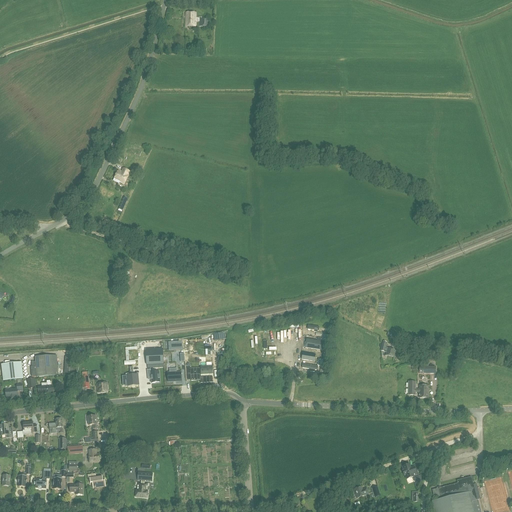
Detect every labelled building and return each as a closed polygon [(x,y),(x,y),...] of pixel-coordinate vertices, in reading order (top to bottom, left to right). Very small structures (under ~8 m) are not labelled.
[(196,21),(199,22),(199,27),(210,27),(210,23),(211,23),(211,19),(203,18),(203,17),(199,17),(199,18),(196,18),(196,13),(186,13),(185,27),(196,27),(196,21)] [(124,185),(128,177),(128,176),(130,172),(123,168),(122,171),(123,171),(122,172),(118,170),(113,181),(119,184),(120,182),(124,185)] [(118,208),(119,209),(118,210),(121,212),(122,210),(123,211),(128,198),(124,197),(118,208)] [(324,343),(306,340),(305,349),(322,352),(324,343)] [(396,350),(387,348),(386,347),(387,342),(383,341),(380,351),(386,353),(385,355),(394,357),(396,350)] [(168,342),(169,351),(182,350),(182,342),(168,342)] [(162,349),(146,350),(146,365),(163,364),(162,349)] [(137,350),(119,351),(120,368),(129,367),(133,367),(136,367),(138,367),(137,350)] [(430,351),(420,353),(420,356),(421,359),(422,359),(431,357),(430,354),(430,351)] [(316,355),(303,353),(302,360),(315,362),(316,355)] [(36,362),(33,362),(33,367),(36,367),(37,377),(57,375),(55,355),(35,357),(36,362)] [(74,376),(76,358),(66,357),(64,375),(74,376)] [(21,362),(2,365),(4,380),(23,378),(21,362)] [(436,367),(429,367),(429,363),(420,363),(420,367),(420,374),(436,374),(436,367)] [(122,377),(123,386),(128,385),(128,386),(138,385),(137,375),(133,376),(133,367),(129,367),(130,376),(122,377)] [(200,383),(213,383),(212,377),(200,377),(200,369),(190,369),(190,368),(187,368),(188,380),(191,380),(191,381),(200,381),(200,383)] [(169,373),(168,373),(168,382),(181,381),(181,373),(176,373),(176,369),(169,369),(169,373)] [(151,370),(147,370),(148,378),(149,378),(150,379),(151,379),(152,384),(160,383),(159,372),(151,373),(151,370)] [(415,382),(408,382),(408,395),(415,395),(415,393),(419,393),(419,398),(428,398),(428,386),(419,386),(419,390),(415,390),(415,382)] [(38,387),(39,393),(43,392),(43,394),(54,393),(53,386),(48,386),(47,383),(42,383),(42,387),(38,387)] [(97,384),(98,393),(108,392),(107,383),(97,384)] [(17,388),(6,390),(6,398),(18,397),(18,391),(23,390),(22,384),(17,384),(17,388)] [(97,428),(96,416),(88,416),(89,425),(93,425),(94,428),(97,428)] [(56,423),(49,423),(50,434),(57,433),(57,428),(60,427),(61,433),(63,433),(63,431),(62,419),(56,420),(56,423)] [(23,423),(24,424),(23,424),(22,424),(22,426),(23,427),(24,427),(24,430),(31,429),(31,432),(37,431),(36,425),(33,425),(33,422),(23,423)] [(6,438),(13,437),(14,443),(14,444),(17,444),(17,442),(16,431),(13,432),(13,430),(9,430),(8,424),(0,425),(1,435),(5,435),(6,438)] [(96,449),(89,450),(90,455),(89,455),(90,462),(100,461),(100,454),(97,454),(96,449)] [(77,471),(77,464),(77,462),(69,462),(69,465),(69,472),(72,472),(72,471),(77,471)] [(18,483),(18,487),(26,488),(26,483),(27,483),(27,479),(26,479),(27,476),(26,476),(27,475),(30,475),(31,465),(27,465),(26,473),(24,473),(24,476),(19,476),(19,479),(18,479),(18,483)] [(409,465),(402,467),(404,471),(403,471),(404,476),(405,475),(407,479),(413,477),(414,478),(417,477),(414,468),(411,469),(409,465)] [(54,485),(53,489),(61,490),(61,486),(62,486),(62,482),(62,479),(62,477),(65,478),(66,471),(62,470),(62,476),(54,475),(54,481),(53,481),(53,485),(54,485)] [(50,479),(50,472),(44,471),(43,480),(42,479),(42,481),(35,480),(34,488),(46,489),(46,481),(46,479),(50,479)] [(138,472),(138,481),(141,481),(145,481),(152,482),(153,474),(138,472)] [(90,484),(92,483),(93,489),(106,487),(105,480),(103,481),(102,477),(96,477),(96,474),(87,475),(88,479),(90,479),(90,484)] [(474,511),(471,502),(477,500),(471,477),(457,481),(457,484),(432,490),(433,495),(436,494),(438,500),(435,501),(431,502),(434,511),(474,511)] [(136,490),(135,497),(147,498),(148,491),(147,491),(147,486),(147,484),(145,483),(145,481),(141,481),(141,483),(138,483),(137,490),(136,490)] [(83,495),(83,484),(76,484),(76,485),(70,485),(70,492),(76,492),(76,495),(83,495)] [(371,488),(374,498),(381,496),(378,486),(371,488)] [(361,487),(354,489),(357,498),(364,496),(364,495),(368,493),(366,489),(363,490),(362,489),(361,487)]
